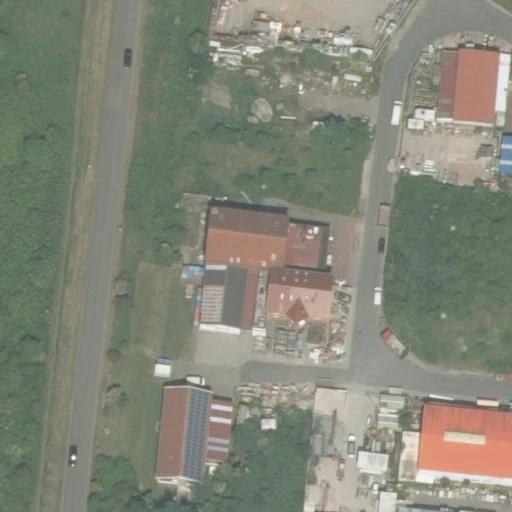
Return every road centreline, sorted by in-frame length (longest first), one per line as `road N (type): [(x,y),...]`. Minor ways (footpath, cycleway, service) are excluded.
road 1 (unclassified): [(128,0),(74,511)]
road 2 (unclassified): [(511,34),(481,15),(442,14),(398,50),(362,316),(374,364),(396,379)]
